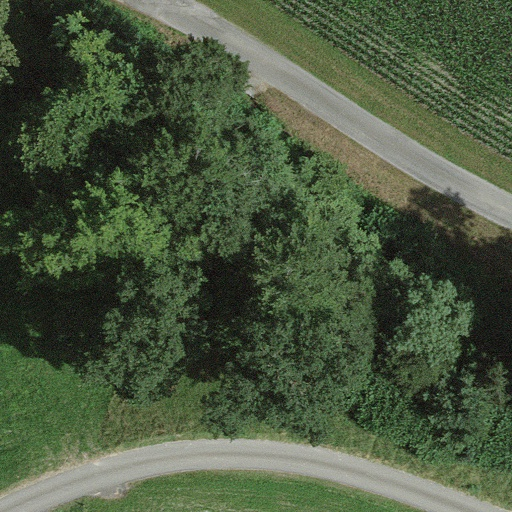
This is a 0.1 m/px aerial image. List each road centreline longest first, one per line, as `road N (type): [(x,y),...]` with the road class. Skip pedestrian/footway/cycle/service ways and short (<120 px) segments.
road 1 (track): [(0,510),(62,479),(144,457),(223,451),(307,460),(468,511)]
road 2 (unclassified): [(150,0),(511,211)]
